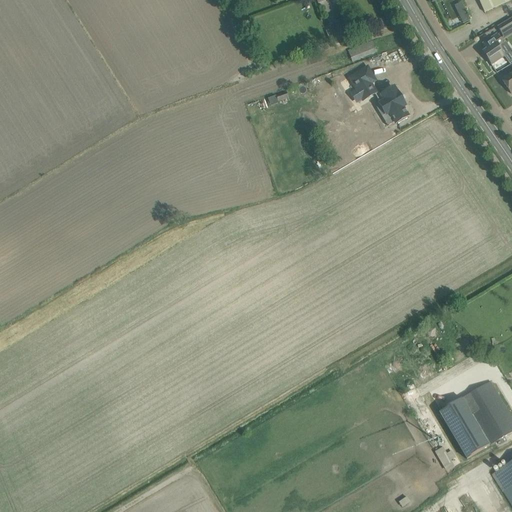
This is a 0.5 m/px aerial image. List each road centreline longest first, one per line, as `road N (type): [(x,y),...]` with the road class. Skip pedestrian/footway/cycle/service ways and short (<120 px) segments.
road 1 (tertiary): [(511,163),(406,0)]
road 2 (unclassified): [(421,0),(511,136)]
road 3 (track): [(117,511),(189,471),(219,511)]
